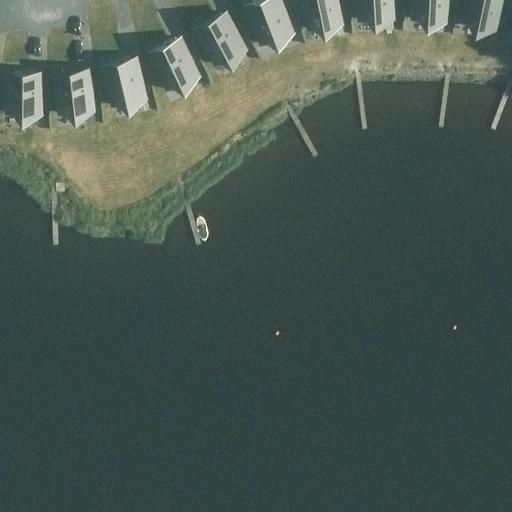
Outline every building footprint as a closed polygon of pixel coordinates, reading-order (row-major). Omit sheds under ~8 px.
[(291,26),(281,0),(251,0),(256,12),(249,14),(260,43),(267,41),(287,33),(286,28),(291,26)] [(341,16),(337,0),(301,0),(308,28),(314,27),(336,22),(335,18),(341,16)] [(392,12),(391,0),(356,0),(358,19),(365,18),(387,17),(387,12),(392,12)] [(446,14),(446,0),(411,0),(411,17),(418,18),(440,19),(440,14),(446,14)] [(495,23),(500,0),(464,0),(460,20),(467,21),(489,26),(490,21),(495,23)] [(238,46),(243,43),(227,13),(222,16),(220,11),(200,21),(207,34),(200,37),(215,64),(221,61),(241,50),(238,46)] [(194,76),(191,72),(196,69),(182,39),(177,41),(174,36),(154,45),(160,58),(154,61),(167,89),(173,86),(194,76)] [(144,92),(136,59),(131,60),(130,55),(108,60),(111,73),(104,75),(112,105),(118,103),(140,98),(139,93),(144,92)] [(93,104),(89,70),(83,71),(83,65),(61,68),(62,82),(55,83),(59,113),(65,112),(88,110),(87,105),(93,104)] [(40,108),(41,74),(35,74),(35,68),(13,68),(13,82),(6,82),(6,112),(12,113),(35,113),(35,108),(40,108)]
